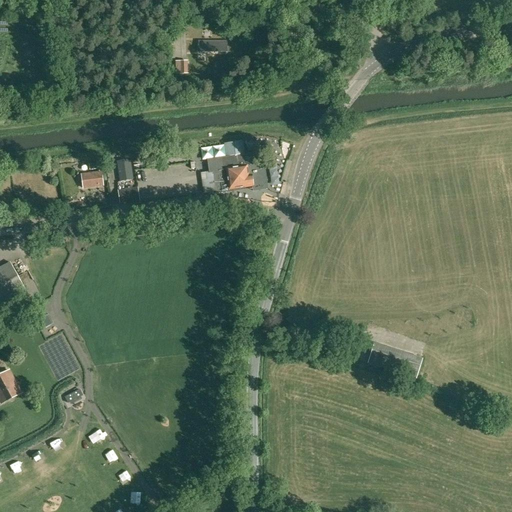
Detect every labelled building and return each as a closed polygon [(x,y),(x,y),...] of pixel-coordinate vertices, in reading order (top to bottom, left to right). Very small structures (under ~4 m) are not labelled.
[(227,41),(198,41),(198,51),(227,51),(227,41)] [(229,140),(230,153),(248,152),(247,139),(229,140)] [(216,193),(222,192),(244,189),(244,187),(261,184),(256,152),(207,160),(209,172),(201,173),(204,193),(215,191),(216,193)] [(118,165),(120,181),(132,179),(130,164),(118,165)] [(83,188),(103,185),(101,172),(81,175),(83,188)] [(120,204),(140,201),(138,187),(118,190),(120,204)] [(373,223),(364,254),(400,264),(409,233),(373,223)] [(23,266),(30,263),(27,254),(19,256),(23,266)] [(0,304),(25,291),(10,262),(0,267),(0,304)] [(366,292),(378,295),(384,272),(372,270),(366,292)] [(461,350),(466,333),(400,314),(395,331),(461,350)] [(368,363),(416,378),(422,359),(374,344),(368,363)] [(0,401),(1,404),(21,393),(9,370),(0,375),(0,401)]
